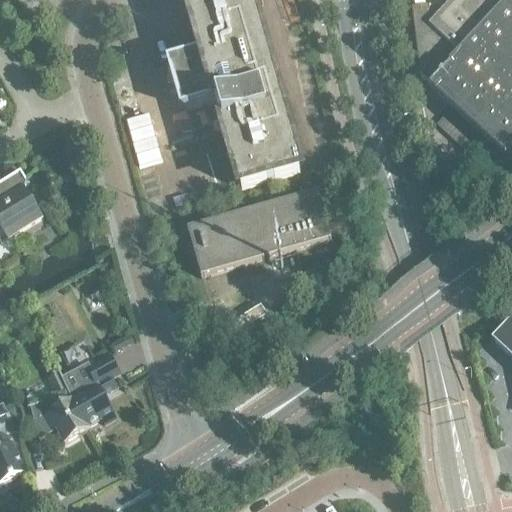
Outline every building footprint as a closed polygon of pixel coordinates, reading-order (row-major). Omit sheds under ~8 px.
[(186,0),(203,57),(176,65),(190,113),(217,105),(242,193),(300,177),(249,0),(186,0)] [(473,161),(489,143),(505,158),(511,150),(511,0),(460,0),(445,17),(439,12),(439,9),(413,12),(421,76),(419,78),(453,110),(438,126),(473,161)] [(26,190),(27,186),(25,184),(26,183),(20,174),(0,186),(0,229),(8,242),(42,221),(23,192),(26,190)] [(203,282),(333,245),(319,197),(189,234),(203,282)] [(259,310),(231,328),(238,339),(266,321),(259,310)] [(511,324),(494,344),(511,360),(511,324)] [(222,333),(218,334),(205,338),(208,352),(225,347),(222,333)] [(74,406),(89,431),(102,423),(105,428),(117,422),(104,398),(117,390),(112,381),(121,377),(111,360),(78,378),(89,398),(74,406)] [(55,398),(69,392),(61,374),(47,380),(55,398)] [(0,486),(25,475),(8,439),(18,434),(3,401),(0,402),(0,486)] [(40,440),(53,434),(57,431),(65,446),(89,432),(89,431),(74,406),(73,404),(68,407),(65,402),(68,401),(61,401),(56,402),(47,404),(42,405),(36,407),(33,407),(28,409),(28,410),(31,409),(40,443),(41,442),(40,440)]
